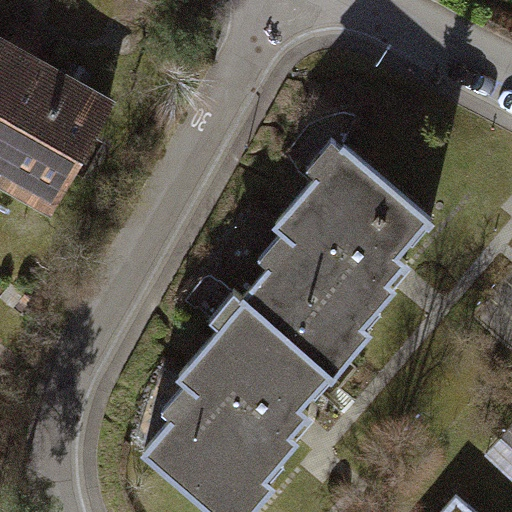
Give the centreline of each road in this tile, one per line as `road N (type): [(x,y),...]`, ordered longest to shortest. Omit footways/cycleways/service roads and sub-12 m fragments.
road 1 (residential): [(277,0),(71,384),(55,493),(65,511)]
road 2 (residential): [(511,73),(370,0)]
